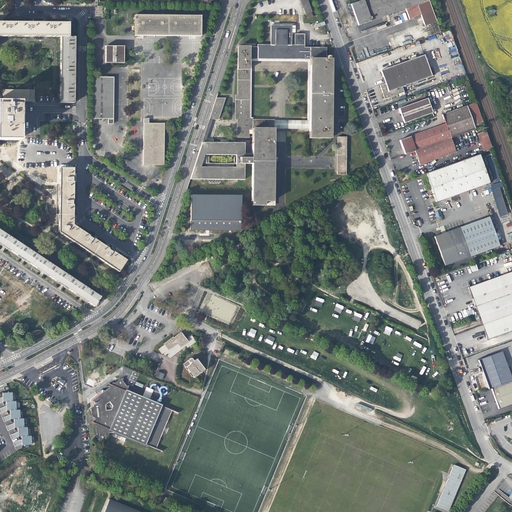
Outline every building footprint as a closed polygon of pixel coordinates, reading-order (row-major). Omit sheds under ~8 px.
[(299,0),(305,15),(310,13),(311,12),(306,0),(299,0)] [(423,26),(393,37),(397,48),(439,33),(427,0),(360,0),(349,4),(357,26),(388,14),(404,9),(405,11),(400,13),(403,21),(415,17),(416,20),(420,18),(423,26)] [(159,16),(136,16),(136,37),(202,37),(203,16),(159,16)] [(58,93),(57,103),(72,103),(72,91),(72,68),(72,44),(72,38),(66,38),(66,23),(55,23),(29,23),(4,23),(0,22),(0,37),(58,38),(58,93)] [(290,33),(290,27),(290,26),(270,26),(270,46),(257,46),(257,48),(237,47),(237,95),(235,95),(235,120),(237,120),(236,138),(248,138),(248,131),(248,129),(252,129),(252,131),(251,155),(251,157),(251,164),(251,205),(263,205),(263,201),(272,201),(273,129),(273,120),(248,119),(248,59),(309,60),(309,121),(309,130),(308,139),(330,139),(331,60),(325,60),(325,49),(311,49),(303,48),(303,35),(295,35),(295,46),(290,46),(290,33)] [(123,46),(104,46),(104,63),(123,63),(123,46)] [(379,71),(383,83),(378,85),(380,91),(383,99),(403,92),(401,87),(430,76),(422,55),(379,71)] [(113,78),(92,78),(92,120),(113,120),(113,78)] [(26,102),(26,90),(0,90),(0,102),(0,101),(0,139),(0,140),(7,140),(17,140),(17,136),(17,119),(17,102),(26,102)] [(216,98),(208,120),(212,120),(214,120),(216,120),(218,120),(225,98),(216,98)] [(430,112),(425,98),(398,108),(400,117),(403,123),(430,112)] [(402,154),(428,145),(449,137),(473,128),(465,106),(440,114),(443,124),(406,137),(397,140),(402,154)] [(201,142),(205,142),(212,120),(208,120),(201,142)] [(281,120),(273,120),(273,129),(275,129),(281,129),(309,130),(309,121),(281,120)] [(164,123),(143,123),(143,165),(164,165),(164,123)] [(263,201),(263,205),(274,206),(275,129),(273,129),(272,201),(263,201)] [(487,131),(477,134),(483,151),(493,148),(487,131)] [(336,137),(335,175),(344,175),(345,138),(336,137)] [(449,137),(428,145),(413,151),(415,156),(418,165),(454,153),(449,137)] [(231,143),(210,142),(210,144),(205,144),(205,142),(201,142),(189,180),(244,180),(244,164),(251,164),(251,157),(244,157),(244,155),(244,143),(235,143),(235,144),(231,144),(231,143)] [(479,155),(425,174),(429,187),(433,197),(435,202),(489,183),(479,155)] [(72,169),(58,168),(57,182),(57,233),(117,272),(125,260),(93,240),(78,230),(71,225),(72,205),(72,178),(72,169)] [(240,231),(240,196),(189,195),(189,231),(240,231)] [(433,237),(443,266),(497,247),(487,218),(445,233),(443,232),(441,233),(440,234),(433,237)] [(9,251),(12,253),(18,244),(10,239),(11,238),(7,236),(7,237),(0,231),(0,243),(3,246),(10,250),(9,251)] [(0,245),(9,252),(9,251),(10,250),(3,246),(0,243),(0,245)] [(29,264),(32,266),(38,257),(29,251),(30,251),(27,249),(18,244),(12,253),(16,255),(25,260),(29,263),(29,264)] [(28,264),(29,264),(29,263),(25,260),(16,255),(15,256),(28,264)] [(48,277),(51,279),(57,269),(49,264),(49,263),(46,262),(38,257),(32,266),(35,268),(35,267),(42,272),(48,276),(48,277)] [(48,277),(48,276),(42,272),(35,267),(35,268),(34,268),(48,277)] [(67,289),(70,291),(76,282),(69,277),(69,276),(66,274),(65,275),(57,269),(51,279),(55,281),(55,280),(64,286),(68,289),(67,289)] [(475,311),(480,325),(487,323),(511,314),(511,271),(467,287),(475,311)] [(67,290),(67,289),(68,289),(64,286),(55,280),(55,281),(54,281),(67,290)] [(84,288),(76,282),(70,291),(73,294),(74,293),(81,297),(87,301),(86,302),(93,306),(99,297),(88,290),(88,289),(85,287),(84,288)] [(86,302),(87,301),(81,297),(74,293),(73,294),(86,302)] [(211,296),(207,307),(213,309),(211,315),(230,322),(237,305),(211,296)] [(317,297),(314,304),(321,307),(324,300),(317,297)] [(341,313),(343,306),(337,303),(334,310),(341,313)] [(355,312),(352,320),(359,322),(362,314),(355,312)] [(511,329),(511,314),(487,323),(492,336),(511,329)] [(487,323),(480,325),(483,332),(485,339),(492,336),(487,323)] [(383,333),(389,335),(392,328),(386,326),(383,333)] [(254,337),(257,330),(250,328),(248,335),(254,337)] [(170,333),(147,349),(155,358),(159,359),(171,353),(171,350),(179,344),(170,333)] [(368,334),(365,341),(373,344),(375,337),(368,334)] [(268,335),(265,342),(272,345),(275,338),(268,335)] [(489,389),(510,381),(499,352),(476,360),(480,371),(487,390),(489,389)] [(184,359),(179,363),(187,375),(199,367),(191,355),(188,357),(185,354),(182,356),(184,359)] [(228,355),(227,359),(242,365),(243,361),(228,355)] [(109,430),(161,454),(163,451),(156,449),(171,414),(178,415),(178,413),(161,406),(162,404),(131,391),(125,388),(121,379),(90,401),(95,434),(109,430)] [(511,380),(510,381),(489,389),(494,403),(496,409),(511,403),(511,380)] [(12,401),(12,392),(3,393),(3,397),(3,402),(6,402),(12,401)] [(16,410),(15,401),(12,401),(6,402),(6,405),(7,411),(10,410),(16,410)] [(19,419),(19,410),(16,410),(10,410),(10,415),(10,419),(14,419),(19,419)] [(24,427),(23,419),(19,419),(14,419),(14,423),(15,428),(18,428),(24,427)] [(15,428),(14,423),(6,426),(7,428),(8,431),(15,428)] [(27,436),(27,427),(24,427),(18,428),(18,431),(18,436),(22,436),(27,436)] [(18,436),(18,431),(10,435),(11,438),(11,440),(18,436)] [(31,445),(31,436),(27,436),(22,436),(22,439),(22,443),(22,445),(31,445)] [(454,465),(437,508),(446,511),(449,511),(466,470),(454,465)] [(22,478),(13,466),(0,476),(0,500),(8,511),(27,511),(39,504),(32,490),(18,497),(11,488),(22,478)] [(494,491),(511,505),(511,492),(510,491),(507,495),(497,487),(494,491)] [(141,511),(108,498),(102,511),(141,511)]
